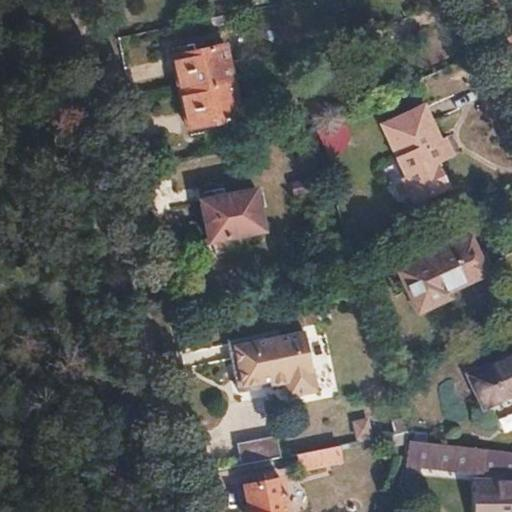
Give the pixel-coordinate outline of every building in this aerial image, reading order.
[(369,17),(351,25),(356,36),(374,28),(369,17)] [(374,28),(356,36),(365,57),(383,49),(374,28)] [(224,41),(171,53),(179,89),(232,77),(224,41)] [(232,77),(179,89),(187,127),(240,114),(232,77)] [(424,103),(384,121),(413,186),(440,174),(434,161),(448,154),(424,103)] [(344,120),(316,126),(322,157),(350,151),(344,120)] [(311,127),(289,132),(291,139),(313,134),(311,127)] [(282,133),(262,138),(265,153),(285,149),(282,133)] [(307,177),(292,180),(294,191),(309,187),(307,177)] [(254,187),(200,197),(208,239),(262,229),(254,187)] [(471,234),(398,267),(418,309),(451,294),(449,288),(483,272),(475,255),(480,254),(471,234)] [(277,328),(226,339),(236,380),(268,374),(269,383),(287,379),(289,393),(317,387),(304,327),(278,333),(277,328)] [(511,353),(471,373),(485,403),(511,390),(511,353)] [(268,374),(236,380),(238,389),(269,383),(268,374)] [(361,410),(342,413),(347,441),(367,437),(361,410)] [(404,416),(390,419),(394,431),(408,429),(404,416)] [(274,435),(238,442),(241,462),(278,454),(274,435)] [(409,438),(406,462),(456,468),(458,458),(478,460),(480,446),(409,438)] [(337,443),(296,451),(299,466),(340,458),(337,443)] [(287,511),(280,475),(244,483),(248,503),(244,504),(245,511),(287,511)] [(511,511),(511,479),(474,480),(474,511),(511,511)]
